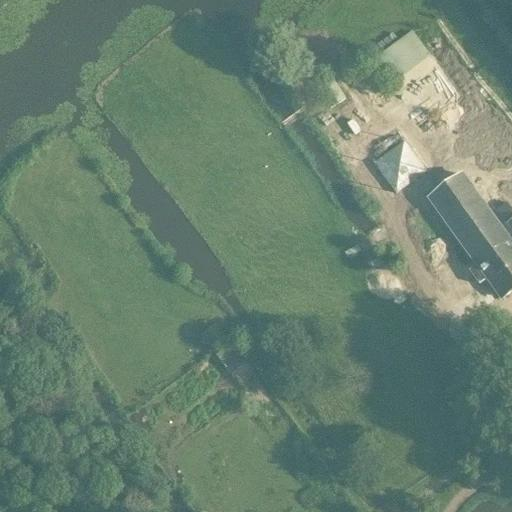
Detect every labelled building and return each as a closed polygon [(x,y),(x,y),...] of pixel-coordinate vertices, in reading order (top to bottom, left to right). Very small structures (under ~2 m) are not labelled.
[(389,84),(429,56),(412,33),(373,61),(374,62),(359,72),(369,87),(384,77),(389,84)] [(404,104),(412,114),(450,86),(443,76),(404,104)] [(346,101),(331,81),(320,88),(318,92),(331,109),(335,109),(346,101)] [(480,156),(469,164),(476,173),(487,166),(480,156)] [(511,222),(507,226),(511,232),(511,245),(462,176),(429,200),(478,266),(470,272),(479,286),(487,280),(502,300),(511,292),(511,222)]
